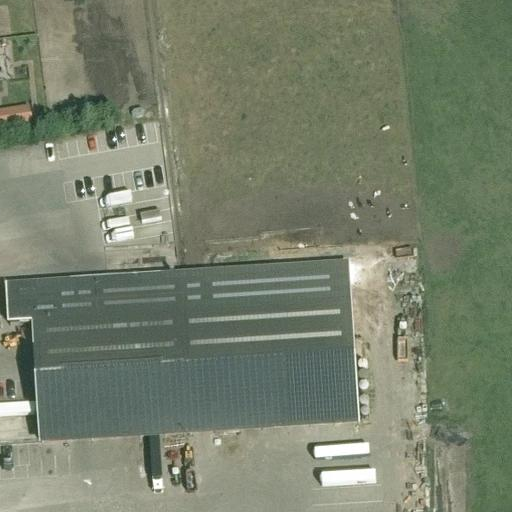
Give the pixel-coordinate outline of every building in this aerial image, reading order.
[(32,128),(30,109),(6,112),(9,131),(32,128)] [(123,229),(171,223),(169,209),(121,215),(123,229)] [(171,228),(137,231),(138,241),(172,238),(171,228)] [(133,270),(177,268),(177,257),(133,258),(133,270)] [(349,267),(34,286),(8,288),(11,327),(34,326),(41,445),(358,424),(351,305),(349,267)]
